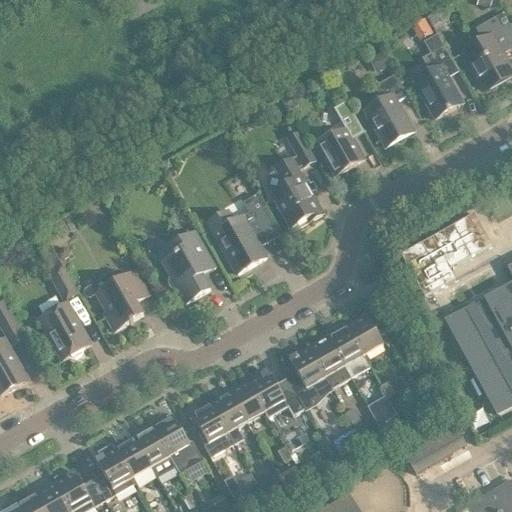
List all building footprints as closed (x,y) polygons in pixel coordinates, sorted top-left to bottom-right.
[(511,47),(511,46),(511,21),(506,11),(474,29),(482,42),(463,53),(485,92),(511,76),(511,73),(500,53),(511,47)] [(422,59),(430,73),(413,82),(435,121),(462,105),(448,79),(458,73),(436,35),(423,43),(430,54),(422,59)] [(412,133),(395,104),(407,97),(395,75),(373,87),(382,102),(365,112),(386,148),(412,133)] [(333,110),(345,131),(317,147),(334,178),(364,161),(352,140),(364,134),(346,102),(333,110)] [(310,193),(314,191),(308,181),(304,183),(296,169),(301,166),(303,169),(315,162),(299,134),(287,141),(296,157),(275,169),(276,172),(266,178),(264,185),(290,230),(293,228),(295,231),(323,215),(310,193)] [(266,245),(279,237),(256,196),(242,203),(248,214),(232,223),(226,213),(207,223),(237,276),(265,259),(258,246),(265,242),(266,245)] [(425,298),(456,281),(451,270),(493,247),(476,216),(402,256),(425,298)] [(174,255),(161,263),(169,277),(167,280),(167,283),(168,287),(170,289),(173,290),(176,290),(177,290),(185,304),(209,291),(198,271),(211,263),(194,233),(181,241),(170,247),(174,255)] [(511,264),(506,268),(511,278),(511,284),(485,300),(484,299),(483,299),(486,305),(475,311),(473,306),(446,321),(447,322),(448,322),(449,323),(465,350),(464,350),(465,352),(463,352),(464,354),(465,353),(466,354),(467,354),(482,381),(481,382),(482,383),(480,383),(481,385),(483,384),(483,385),(484,385),(499,412),(498,413),(499,414),(498,415),(498,416),(511,408),(511,264)] [(64,302),(76,295),(62,270),(50,277),(64,302)] [(133,323),(133,322),(143,316),(136,304),(148,296),(135,272),(122,279),(117,271),(104,278),(109,287),(95,294),(106,313),(104,315),(114,333),(129,324),(130,325),(133,323)] [(0,327),(11,346),(23,339),(0,298),(0,327)] [(77,324),(66,305),(38,321),(48,338),(48,341),(51,346),(54,348),(54,349),(57,347),(64,360),(61,361),(62,362),(69,359),(74,360),(82,355),(83,350),(90,347),(81,331),(79,332),(75,325),(77,324)] [(365,316),(346,327),(363,358),(383,346),(365,316)] [(327,338),(344,368),(351,380),(369,369),(363,358),(346,327),(327,338)] [(326,378),(333,390),(351,380),(344,368),(327,338),(308,349),(325,379),(326,378)] [(0,397),(27,382),(3,341),(0,342),(0,397)] [(286,380),(304,411),(315,405),(327,393),(333,390),(326,378),(325,379),(308,349),(288,360),(296,374),(286,380)] [(292,418),(304,411),(286,380),(275,386),(268,372),(248,383),(265,413),(264,414),(267,420),(287,408),(292,418)] [(248,383),(229,394),(246,424),(264,414),(265,413),(248,383)] [(380,387),(386,398),(394,394),(388,383),(380,387)] [(210,404),(234,446),(244,441),(237,429),(246,424),(229,394),(210,404)] [(207,445),(203,447),(210,460),(234,446),(210,404),(190,416),(207,445)] [(370,440),(359,421),(353,410),(345,414),(352,425),(362,444),(370,440)] [(392,410),(374,421),(379,430),(398,419),(392,410)] [(152,428),(169,458),(189,447),(172,417),(152,428)] [(464,448),(451,425),(402,452),(416,476),(464,448)] [(152,428),(133,439),(156,479),(175,468),(169,458),(152,428)] [(115,450),(135,485),(138,490),(156,479),(133,439),(115,450)] [(101,455),(102,456),(95,461),(103,475),(92,481),(105,503),(135,485),(115,450),(113,451),(112,449),(109,448),(102,452),(101,455)] [(284,464),(292,459),(285,448),(278,452),(284,464)] [(325,451),(310,460),(315,471),(331,462),(325,451)] [(294,467),(285,472),(292,484),(301,479),(294,467)] [(88,511),(94,509),(105,503),(92,481),(82,487),(74,473),(68,476),(66,473),(54,479),(56,483),(54,484),(70,511),(88,511)] [(267,491),(279,484),(280,483),(275,475),(262,482),(267,491)] [(511,511),(511,483),(500,491),(500,490),(499,490),(470,506),(473,511),(511,511)] [(70,511),(54,484),(35,495),(45,511),(70,511)] [(249,490),(233,499),(237,508),(254,498),(249,490)] [(45,511),(35,495),(17,505),(20,511),(45,511)] [(188,511),(197,506),(190,495),(182,500),(188,511)] [(206,511),(230,511),(231,511),(225,501),(206,511)]
